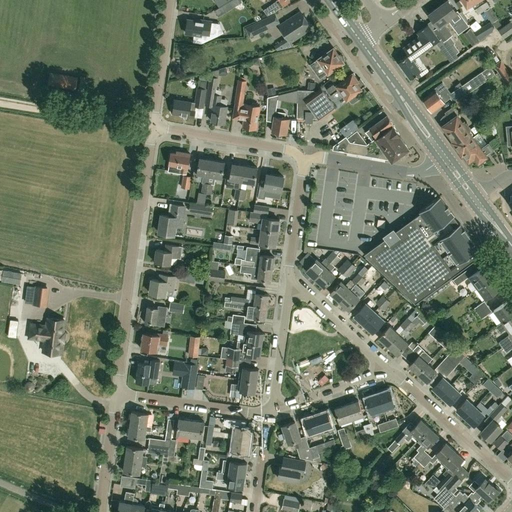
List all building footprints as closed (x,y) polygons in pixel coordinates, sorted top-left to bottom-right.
[(276,0),(270,5),(275,12),(281,7),(281,8),(290,1),(288,0),(276,0)] [(438,8),(447,20),(452,16),(458,25),(463,21),(457,13),(448,0),(438,8)] [(477,15),(484,11),(476,0),(461,0),(467,8),(472,5),(474,9),(477,15)] [(483,3),(481,0),(476,0),(484,11),(491,23),(498,19),(491,7),(490,7),(486,1),(483,3)] [(218,16),(234,7),(230,1),(214,10),(218,16)] [(443,23),(447,20),(438,8),(428,15),(438,27),(434,30),(442,42),(452,35),(443,23)] [(290,42),(312,28),(301,12),(280,25),(290,42)] [(275,13),(245,27),(250,37),(280,23),(275,13)] [(187,20),(185,33),(194,34),(193,42),(202,43),(217,36),(218,28),(210,27),(211,22),(196,19),(196,21),(187,20)] [(490,22),(474,31),(480,40),(492,32),(493,27),(490,22)] [(504,37),(511,31),(511,24),(510,22),(499,30),(504,37)] [(398,62),(402,68),(404,70),(410,78),(419,72),(426,67),(417,56),(418,55),(439,40),(432,31),(428,25),(417,33),(421,37),(409,45),(403,48),(408,55),(398,62)] [(479,40),(476,36),(470,28),(463,33),(472,45),(479,40)] [(343,61),(344,61),(343,60),(344,59),(343,56),(340,54),(339,55),(333,47),(330,49),(328,47),(321,52),(323,55),(318,59),(309,65),(320,79),(343,62),(343,61)] [(492,68),(484,72),(487,78),(495,74),(492,68)] [(511,76),(507,69),(500,73),(508,85),(511,82),(511,76)] [(434,88),(435,90),(422,99),(423,100),(423,102),(425,105),(426,104),(432,112),(445,102),(444,102),(450,97),(455,102),(487,80),(481,72),(461,86),(456,89),(451,93),(442,82),(434,88)] [(75,88),(77,78),(51,73),(49,84),(75,88)] [(360,96),(356,92),(364,86),(353,73),(343,80),(341,78),(326,88),(331,95),(339,88),(347,99),(348,98),(351,102),(353,103),(359,98),(360,96)] [(218,78),(210,76),(207,91),(206,97),(205,105),(211,106),(210,112),(213,113),(211,121),(224,123),(227,106),(226,106),(221,105),(222,99),(220,98),(221,95),(220,95),(215,94),(216,88),(218,78)] [(243,102),(247,80),(238,78),(237,85),(234,102),(232,118),(244,120),(243,126),(249,127),(251,129),(257,130),(258,125),(256,123),(259,105),(258,105),(257,103),(252,102),(250,103),(243,102)] [(175,99),(174,104),(172,106),(171,112),(172,114),(179,115),(181,114),(182,114),(181,116),(194,118),(196,106),(203,107),(207,81),(199,79),(196,102),(175,99)] [(314,90),(297,89),(297,117),(318,118),(319,120),(335,108),(321,88),(315,92),(314,90)] [(279,133),(279,132),(287,134),(289,119),(284,118),(285,113),(276,111),(278,99),(279,94),(268,97),(267,120),(273,121),(272,131),(273,131),(273,132),(273,133),(273,134),(274,134),(274,135),(275,135),(276,135),(277,135),(278,135),(278,134),(279,134),(279,133)] [(456,149),(473,137),(468,130),(469,129),(464,122),(462,123),(451,108),(445,112),(446,114),(443,117),(441,119),(440,122),(442,126),(452,140),(451,141),(456,149)] [(365,131),(372,141),(367,144),(365,155),(382,157),(383,148),(400,137),(400,136),(393,127),(394,126),(387,116),(365,131)] [(365,155),(367,144),(357,130),(346,138),(345,136),(333,145),(333,149),(365,155)] [(383,148),(382,157),(390,159),(391,160),(393,160),(402,154),(405,155),(407,155),(408,152),(408,150),(409,149),(400,137),(383,148)] [(473,137),(456,149),(461,156),(463,154),(468,162),(472,159),(475,159),(478,163),(487,156),(486,155),(493,150),(488,144),(481,149),(473,137)] [(188,168),(190,153),(177,151),(176,153),(171,152),(169,164),(181,166),(180,172),(186,173),(187,167),(188,168)] [(207,193),(212,159),(199,157),(197,173),(203,175),(202,183),(203,183),(201,192),(207,193)] [(213,184),(214,176),(222,178),(224,161),(212,159),(207,193),(212,194),(213,184)] [(228,179),(226,187),(236,188),(241,189),(242,181),(245,165),(232,162),(230,179),(228,179)] [(245,165),(242,181),(247,182),(254,183),(257,167),(245,165)] [(265,181),(261,180),(258,197),(264,198),(266,188),(282,191),(284,177),(266,174),(265,181)] [(190,189),(192,176),(183,175),(181,187),(190,189)] [(454,215),(440,196),(419,211),(422,216),(398,234),(394,229),(384,236),(386,238),(364,254),(415,303),(478,257),(474,251),(478,248),(460,223),(459,224),(453,216),(454,215)] [(474,200),(469,204),(480,218),(484,214),(474,200)] [(212,205),(190,202),(189,211),(211,214),(212,205)] [(182,226),(185,206),(172,204),(171,210),(172,210),(171,216),(161,214),(159,232),(174,234),(175,225),(182,226)] [(250,212),(266,214),(267,213),(268,206),(254,204),(253,212),(250,211),(250,212)] [(266,218),(266,214),(250,212),(249,221),(262,222),(261,230),(277,232),(279,219),(266,218)] [(275,246),(277,232),(261,230),(260,238),(252,237),(251,242),(275,246)] [(225,235),(224,243),(232,244),(233,236),(225,235)] [(231,251),(232,244),(224,243),(214,241),(213,248),(231,251)] [(181,258),(183,246),(166,243),(165,250),(156,248),(154,261),(171,264),(172,257),(181,258)] [(333,251),(326,258),(325,257),(321,262),(317,258),(305,270),(315,279),(337,254),(333,251)] [(241,265),(273,269),(274,256),(261,255),(256,254),(255,261),(242,259),(241,264),(241,265)] [(337,254),(315,279),(324,287),(335,275),(331,271),(335,266),(334,265),(341,258),(337,254)] [(342,273),(352,262),(347,258),(338,269),(342,273)] [(357,267),(352,262),(342,273),(347,277),(357,267)] [(360,271),(367,280),(376,273),(369,264),(360,271)] [(271,281),(273,269),(241,265),(240,271),(251,273),(250,278),(271,281)] [(477,287),(493,276),(485,265),(469,276),(472,281),(468,283),(468,285),(472,291),(477,287)] [(218,269),(210,268),(208,280),(224,282),(226,270),(222,270),(218,269)] [(3,269),(2,279),(2,280),(20,283),(22,272),(3,269)] [(195,274),(181,272),(179,280),(194,282),(195,274)] [(362,276),(359,272),(352,280),(351,278),(345,284),(341,280),(330,292),(339,301),(362,276)] [(467,277),(464,272),(453,279),(457,285),(467,277)] [(174,288),(175,276),(160,274),(159,280),(152,278),(150,292),(166,295),(167,287),(174,288)] [(359,286),(366,279),(362,276),(339,301),(348,309),(360,297),(355,293),(360,288),(359,286)] [(493,276),(477,287),(486,299),(501,288),(493,276)] [(34,304),(44,306),(47,288),(36,286),(36,287),(28,286),(26,302),(34,303),(34,304)] [(226,297),(225,301),(267,307),(269,294),(265,294),(255,293),(250,292),(249,299),(246,299),(232,296),(232,297),(226,297)] [(379,306),(387,298),(383,295),(376,302),(379,306)] [(391,302),(387,298),(379,306),(384,310),(391,302)] [(502,321),(511,313),(511,302),(509,299),(494,310),(502,321)] [(477,313),(488,305),(484,300),(474,308),(477,313)] [(183,313),(185,304),(170,301),(169,310),(183,313)] [(265,319),(267,307),(225,301),(224,306),(248,309),(247,316),(265,319)] [(364,323),(375,311),(365,302),(354,315),(364,323)] [(156,323),(157,314),(165,315),(167,307),(158,305),(158,308),(147,306),(147,311),(144,311),(143,321),(156,323)] [(488,305),(477,313),(481,318),(492,311),(488,305)] [(411,320),(414,317),(420,311),(416,308),(407,317),(400,325),(404,328),(411,320)] [(375,311),(364,323),(373,332),(384,320),(375,311)] [(428,319),(420,311),(414,317),(411,320),(404,328),(408,332),(418,321),(422,325),(428,319)] [(500,332),(507,328),(510,332),(511,330),(511,313),(502,321),(496,326),(500,332)] [(232,321),(244,323),(245,315),(233,314),(233,316),(228,316),(227,321),(232,321)] [(45,340),(43,351),(60,353),(64,320),(48,318),(46,326),(31,324),(29,338),(45,340)] [(18,337),(20,320),(12,319),(10,336),(18,337)] [(244,335),(244,342),(262,344),(264,332),(256,331),(247,330),(243,329),(244,323),(232,321),(231,328),(230,333),(238,334),(244,335)] [(399,333),(395,330),(390,325),(379,337),(388,346),(399,333)] [(428,332),(443,346),(449,340),(434,325),(428,332)] [(167,345),(168,335),(154,333),(153,334),(143,333),(141,348),(158,351),(159,344),(167,345)] [(399,352),(407,344),(408,342),(403,337),(399,333),(388,346),(397,354),(399,352)] [(502,347),(511,339),(511,338),(509,334),(499,342),(502,347)] [(511,339),(502,347),(506,352),(511,347),(511,339)] [(449,340),(443,346),(450,352),(447,355),(452,360),(455,357),(461,351),(449,340)] [(260,356),(262,344),(244,342),(237,341),(236,348),(228,347),(222,346),(220,357),(227,358),(239,360),(239,354),(245,355),(245,354),(260,356)] [(413,342),(409,346),(416,351),(419,347),(413,342)] [(198,356),(199,346),(190,345),(189,355),(198,356)] [(418,373),(428,362),(432,358),(425,351),(423,351),(420,355),(419,354),(409,365),(418,373)] [(460,362),(466,368),(472,362),(461,351),(455,357),(452,360),(457,365),(460,362)] [(239,371),(238,378),(257,381),(258,369),(250,367),(243,366),(238,366),(239,360),(227,358),(226,364),(234,365),(233,370),(239,371)] [(156,384),(160,363),(152,361),(151,363),(139,361),(136,381),(149,383),(149,382),(156,384)] [(437,370),(435,368),(428,362),(418,373),(427,381),(437,370)] [(478,368),(472,362),(466,368),(472,373),(478,368)] [(185,363),(183,377),(181,387),(194,389),(197,365),(185,363)] [(203,389),(205,375),(198,374),(196,388),(203,389)] [(442,395),(452,384),(444,378),(443,376),(433,387),(442,395)] [(232,383),(231,389),(255,393),(257,381),(238,378),(237,384),(232,383)] [(490,391),(495,385),(488,378),(483,384),(490,391)] [(452,384),(442,395),(451,403),(461,392),(452,384)] [(377,393),(383,409),(394,405),(389,389),(377,393)] [(476,401),(481,393),(476,389),(471,397),(476,401)] [(371,413),(383,409),(377,393),(366,397),(371,413)] [(466,417),(476,406),(467,398),(457,409),(466,417)] [(346,404),(351,419),(363,415),(358,400),(346,404)] [(491,439),(502,427),(498,423),(502,420),(499,417),(508,407),(501,401),(492,411),(491,412),(488,416),(485,419),(489,423),(482,431),(485,434),(484,436),(488,440),(491,439)] [(340,423),(351,419),(346,404),(335,407),(340,423)] [(476,406),(466,417),(474,425),(484,414),(476,406)] [(316,414),(321,429),(333,425),(328,410),(316,414)] [(129,424),(146,426),(148,413),(131,411),(129,424)] [(309,433),(321,429),(316,414),(304,418),(309,433)] [(189,436),(191,419),(178,418),(176,435),(189,436)] [(234,434),(233,438),(250,440),(252,428),(246,427),(247,421),(224,418),(223,425),(230,428),(234,428),(234,434)] [(387,421),(390,429),(398,426),(396,418),(391,419),(387,421)] [(400,444),(405,439),(408,441),(413,436),(417,440),(429,426),(421,418),(414,425),(410,430),(411,430),(409,432),(407,434),(403,430),(395,439),(399,444),(400,444)] [(191,419),(189,436),(201,438),(203,421),(191,419)] [(297,447),(302,445),(300,439),(301,438),(295,421),(282,425),(288,442),(295,440),(297,447)] [(390,429),(387,421),(378,424),(377,421),(370,423),(374,434),(390,429)] [(358,439),(374,434),(370,423),(363,425),(365,428),(355,431),(358,439)] [(151,426),(146,426),(129,424),(128,436),(144,438),(145,431),(148,431),(150,430),(151,426)] [(417,440),(421,444),(416,449),(418,451),(411,459),(414,461),(411,463),(416,467),(417,465),(428,453),(424,450),(428,446),(438,435),(429,426),(417,440)] [(340,450),(352,446),(347,432),(346,433),(344,427),(338,429),(343,445),(341,446),(340,450)] [(171,439),(173,429),(167,428),(165,440),(150,437),(149,444),(170,447),(171,439)] [(509,442),(508,441),(511,436),(511,434),(507,430),(502,435),(501,434),(493,442),(502,450),(509,442)] [(213,440),(231,443),(232,434),(214,431),(213,440)] [(248,453),(250,440),(233,438),(231,451),(248,453)] [(177,440),(171,439),(170,447),(168,460),(174,461),(177,440)] [(325,442),(328,450),(337,447),(334,439),(325,442)] [(395,439),(387,447),(392,451),(399,444),(395,439)] [(319,453),(328,450),(325,442),(316,445),(319,453)] [(433,463),(437,459),(442,463),(454,449),(446,442),(435,453),(436,453),(432,457),(428,453),(417,465),(421,469),(424,466),(424,467),(430,460),(433,463)] [(162,454),(163,454),(162,463),(167,464),(168,460),(170,447),(149,444),(148,450),(163,452),(162,454)] [(319,453),(316,445),(309,447),(313,458),(320,456),(319,453)] [(125,458),(146,461),(146,458),(145,456),(142,456),(143,448),(126,446),(125,458)] [(203,465),(204,459),(205,447),(200,446),(198,458),(194,458),(193,464),(203,465)] [(454,449),(442,463),(447,468),(449,466),(453,469),(463,458),(454,449)] [(282,464),(280,464),(278,478),(298,481),(299,474),(303,475),(305,461),(283,457),(282,464)] [(145,465),(146,461),(125,458),(123,471),(139,473),(140,466),(144,466),(145,465)] [(228,473),(245,475),(247,463),(230,460),(228,473)] [(462,467),(457,470),(462,479),(467,476),(462,467)] [(206,480),(208,470),(202,469),(200,486),(200,487),(210,488),(212,488),(214,480),(206,480)] [(245,475),(228,473),(216,471),(215,478),(227,479),(226,486),(243,488),(245,475)] [(444,486),(453,476),(448,472),(435,486),(440,490),(444,486)] [(453,476),(444,486),(453,495),(457,490),(454,488),(462,480),(456,474),(453,476)] [(135,487),(137,477),(122,475),(121,485),(135,487)] [(153,480),(137,477),(135,487),(136,487),(136,483),(146,485),(145,491),(151,491),(153,480)] [(475,480),(469,486),(475,491),(474,492),(480,498),(483,494),(489,500),(493,496),(495,497),(502,490),(497,485),(495,487),(486,478),(485,478),(480,484),(475,480)] [(168,488),(169,482),(159,481),(153,480),(151,491),(157,492),(158,486),(168,488)] [(184,484),(169,482),(168,488),(177,489),(177,494),(182,494),(184,484)] [(190,491),(199,492),(200,487),(200,486),(184,484),(182,494),(189,495),(190,491)] [(440,490),(433,498),(437,502),(443,508),(444,508),(442,510),(443,511),(477,511),(481,509),(464,492),(462,493),(459,491),(454,496),(453,495),(444,486),(440,490)] [(223,496),(230,497),(230,491),(216,489),(215,495),(213,503),(220,505),(221,495),(223,496)] [(130,511),(132,503),(133,498),(134,493),(128,491),(126,501),(120,500),(117,511),(130,511)] [(243,493),(230,491),(230,497),(231,497),(230,501),(241,503),(243,493)] [(132,503),(130,511),(143,511),(145,505),(137,503),(138,500),(135,498),(133,498),(132,503)] [(284,498),(281,508),(298,511),(300,502),(284,498)]
